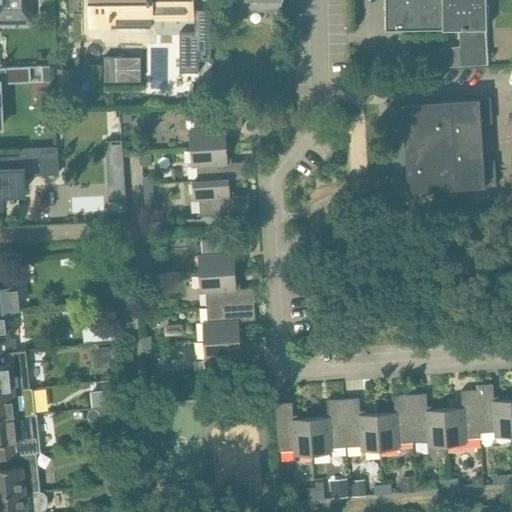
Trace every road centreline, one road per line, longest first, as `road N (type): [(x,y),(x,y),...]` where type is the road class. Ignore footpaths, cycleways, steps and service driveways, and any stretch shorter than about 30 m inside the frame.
road 1 (residential): [(511,359),(284,374),(270,184),(317,121),(317,0)]
road 2 (track): [(148,511),(143,385)]
